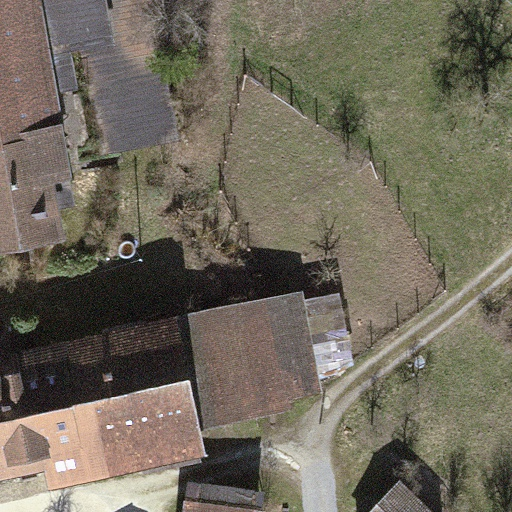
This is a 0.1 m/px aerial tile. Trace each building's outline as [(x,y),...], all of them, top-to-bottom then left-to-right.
[(0,0),(0,243),(62,233),(58,208),(72,205),(52,89),(74,85),(67,47),(84,44),(111,39),(103,0),(0,0)] [(148,0),(103,0),(111,39),(84,44),(107,148),(177,134),(148,0)] [(0,351),(0,474),(42,466),(46,486),(201,453),(197,435),(300,414),(297,402),(323,397),(300,288),(0,351)] [(432,511),(399,481),(369,511),(432,511)] [(187,484),(184,511),(267,511),(270,492),(187,484)]
